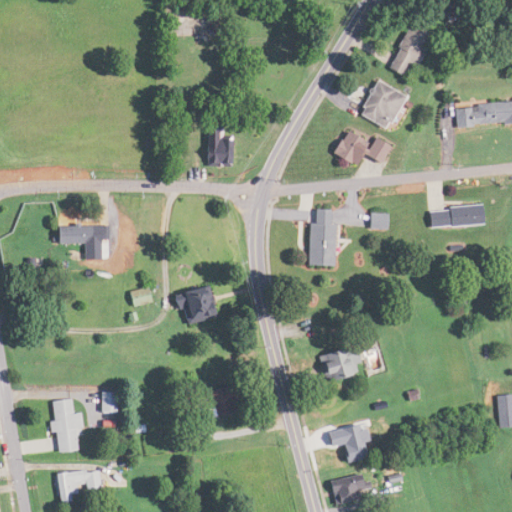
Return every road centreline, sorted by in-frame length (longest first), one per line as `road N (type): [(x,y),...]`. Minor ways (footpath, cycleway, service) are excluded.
road 1 (residential): [(315,511),(259,282),(257,227),(274,160),(368,0)]
road 2 (residential): [(0,189),(194,186),(261,200),(300,188),(511,166)]
road 3 (residential): [(26,511),(0,362)]
